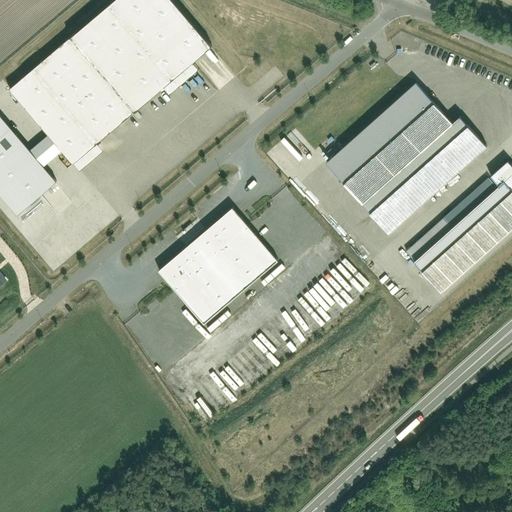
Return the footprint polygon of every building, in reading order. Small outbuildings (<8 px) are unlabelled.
[(176,0),(101,0),(3,84),(71,164),(194,60),(212,82),(232,65),(176,0)] [(459,114),(360,202),(388,232),(486,144),(459,114)] [(511,167),(508,164),(408,247),(441,286),(511,226),(511,167)] [(230,203),(154,267),(200,321),(276,257),(230,203)] [(5,271),(0,273),(0,285),(10,281),(5,271)]
